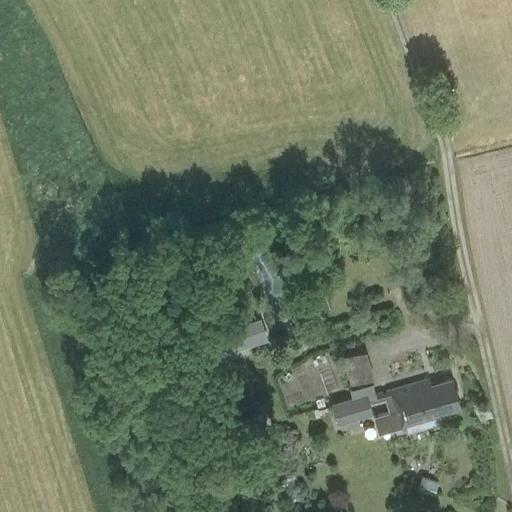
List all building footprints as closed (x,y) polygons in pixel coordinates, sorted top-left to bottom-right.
[(203,361),(214,358),(254,346),(253,343),(268,339),(262,318),(207,334),(211,346),(200,350),(203,361)] [(391,389),(393,398),(385,400),(389,413),(373,417),(378,435),(402,428),(402,430),(440,419),(438,414),(459,408),(451,378),(430,384),(428,378),(391,389)] [(337,424),(373,415),(368,394),(332,404),(337,424)] [(270,408),(252,413),(259,436),(276,431),(270,408)] [(434,496),(438,481),(422,476),(417,491),(434,496)]
